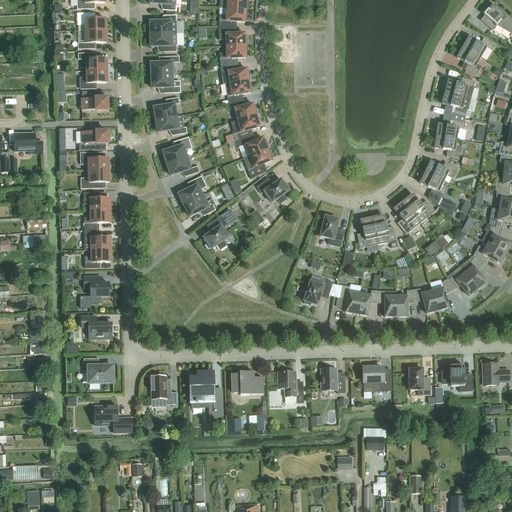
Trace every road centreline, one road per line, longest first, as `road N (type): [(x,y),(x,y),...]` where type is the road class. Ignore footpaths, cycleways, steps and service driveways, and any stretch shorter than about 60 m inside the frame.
road 1 (residential): [(475,0),(434,63),(398,185),(348,206),(311,194),(286,161),(268,111),(262,0)]
road 2 (residential): [(131,361),(511,351)]
road 3 (residential): [(131,361),(121,0)]
